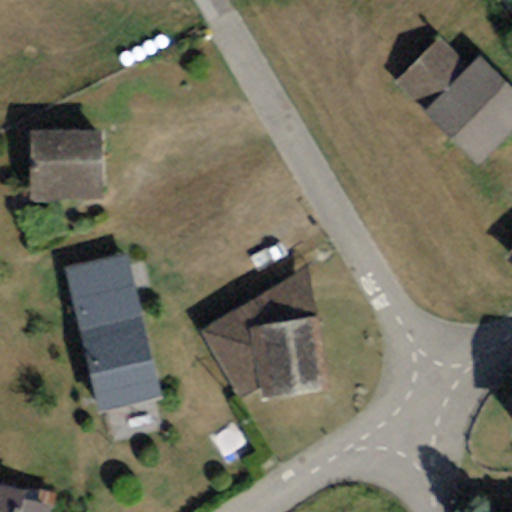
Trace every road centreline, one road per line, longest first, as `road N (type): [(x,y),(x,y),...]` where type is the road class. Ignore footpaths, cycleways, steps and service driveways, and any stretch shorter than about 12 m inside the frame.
road 1 (track): [(421,388),(199,0)]
road 2 (residential): [(421,388),(243,511)]
road 3 (residential): [(431,511),(421,388)]
